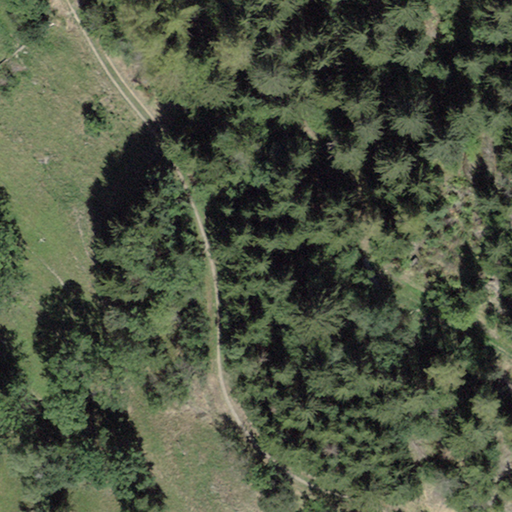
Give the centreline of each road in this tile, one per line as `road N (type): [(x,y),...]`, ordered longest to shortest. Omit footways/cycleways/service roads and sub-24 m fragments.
road 1 (track): [(511,341),(379,241),(276,140),(158,0)]
road 2 (track): [(75,0),(92,44),(180,148),(211,209),(220,281),(201,386),(213,412)]
road 3 (track): [(375,511),(249,451),(213,412)]
